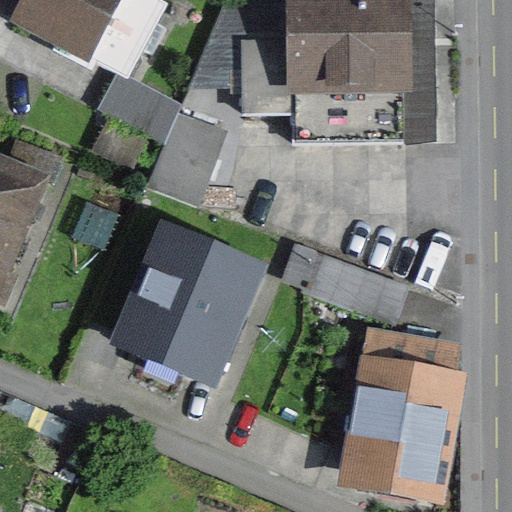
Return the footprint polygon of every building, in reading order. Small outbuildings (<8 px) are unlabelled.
[(165,7),(152,0),(28,0),(17,21),(123,76),(127,79),(165,7)] [(405,145),(403,0),(228,0),(198,71),(245,71),(245,116),(294,116),(295,146),(405,145)] [(181,107),(127,79),(123,76),(102,111),(165,145),(178,115),(181,107)] [(165,145),(146,189),(196,208),(224,131),(178,115),(165,145)] [(18,142),(8,165),(48,181),(52,183),(62,160),(18,142)] [(0,285),(3,287),(48,181),(8,165),(0,161),(0,285)] [(223,329),(246,274),(168,242),(127,337),(210,372),(228,331),(223,329)] [(317,255),(304,290),(394,324),(407,289),(317,255)] [(450,351),(381,338),(354,479),(429,494),(450,351)]
